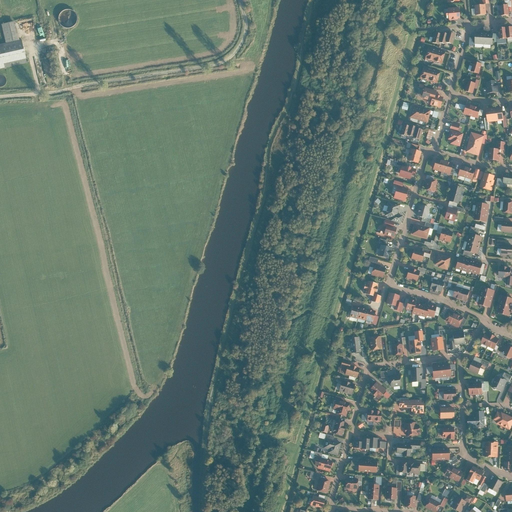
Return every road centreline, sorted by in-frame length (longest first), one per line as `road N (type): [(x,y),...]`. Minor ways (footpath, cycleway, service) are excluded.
road 1 (track): [(0,96),(217,66),(243,38),(239,0)]
road 2 (residential): [(483,319),(390,283),(430,150)]
road 3 (residential): [(351,431),(370,368),(462,358)]
